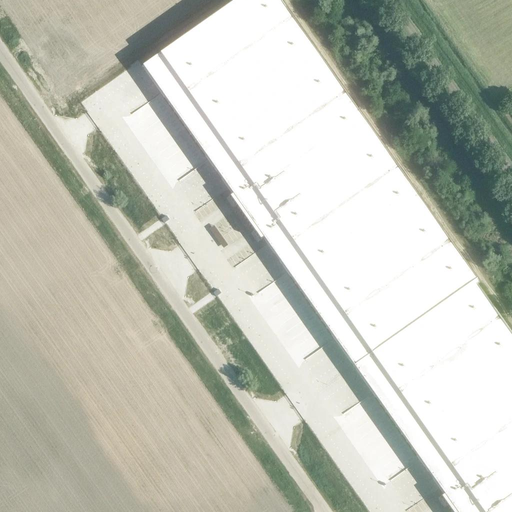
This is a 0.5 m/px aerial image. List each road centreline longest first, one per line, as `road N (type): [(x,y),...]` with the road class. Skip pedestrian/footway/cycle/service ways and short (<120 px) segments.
road 1 (unclassified): [(326,511),(0,47)]
road 2 (unclassified): [(511,173),(390,0)]
